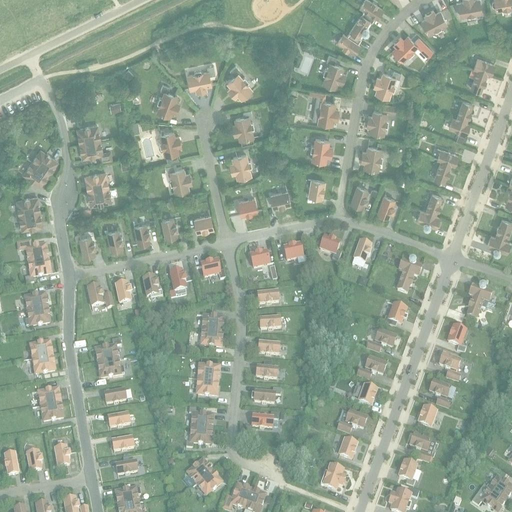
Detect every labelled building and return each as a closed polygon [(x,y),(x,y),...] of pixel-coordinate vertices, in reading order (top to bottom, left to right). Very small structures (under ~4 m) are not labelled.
[(361,16),(371,23),(372,23),(375,18),(377,19),(383,10),(376,6),(377,5),(373,2),(372,3),(366,0),(365,0),(360,8),(364,10),(361,16)] [(475,14),(482,13),(479,0),(473,1),(473,0),(463,0),(464,3),(458,4),(461,17),(468,16),(468,19),(475,17),(475,14)] [(511,0),(494,0),(495,1),(493,1),(492,3),(492,7),(494,8),(496,7),(496,11),(503,10),(504,10),(504,12),(511,11),(510,9),(510,8),(511,8),(511,0)] [(434,30),(436,33),(442,30),(440,27),(447,24),(440,12),(435,15),(433,11),(425,15),(427,19),(422,22),(428,34),(434,30)] [(368,28),(371,23),(361,16),(351,31),(362,38),(365,34),(367,33),(369,31),(368,28)] [(361,39),(362,38),(351,31),(347,37),(343,34),(337,43),(344,47),(343,48),(347,51),(348,50),(354,54),(360,45),(358,44),(362,39),(361,39)] [(397,47),(393,52),(402,61),(407,56),(409,58),(414,53),(412,52),(413,51),(412,51),(417,47),(428,57),(432,52),(419,38),(414,43),(408,37),(404,41),(401,38),(394,44),(397,47)] [(343,68),(335,65),(337,58),(329,55),(327,62),(331,64),(328,70),(325,69),(323,76),(325,77),(326,77),(323,84),(336,88),(338,83),(342,84),(345,75),(341,74),(343,68)] [(487,74),(491,75),(494,66),(477,60),(474,69),(478,70),(487,74)] [(211,85),(210,76),(215,75),(214,66),(207,67),(208,72),(202,74),(202,73),(201,71),(194,72),(195,75),(188,77),(190,90),(196,88),(197,93),(206,91),(206,87),(211,85)] [(242,80),(238,74),(241,72),(236,67),(230,72),(235,77),(228,83),(232,88),(228,91),(235,98),(238,95),(242,99),(252,90),(247,85),(249,83),(245,78),(242,80)] [(423,70),(420,76),(425,79),(429,74),(423,70)] [(485,80),(487,74),(478,70),(471,89),(481,92),(483,85),(484,85),(486,81),(485,80)] [(128,71),(122,76),(127,82),(133,76),(128,71)] [(393,85),(396,78),(399,80),(401,74),(394,72),(392,77),(383,74),(381,79),(377,78),(374,87),(378,88),(376,94),(388,98),(391,92),(394,93),(396,86),(394,85),(393,85)] [(177,97),(168,94),(170,88),(163,86),(161,91),(165,93),(162,99),(160,98),(157,105),(160,106),(157,113),(170,117),(172,112),(176,113),(179,104),(175,103),(177,97)] [(324,102),(325,94),(317,93),(312,92),(312,95),(314,96),(317,96),(313,121),(319,122),(318,123),(332,125),(333,120),(337,120),(339,110),(334,110),(335,104),(324,102)] [(466,124),(468,117),(469,118),(471,113),(470,113),(472,106),(463,102),(456,120),(466,124)] [(120,104),(110,106),(111,114),(121,112),(120,104)] [(371,127),(370,133),(383,135),(384,128),(387,128),(389,121),(386,121),(387,112),(395,113),(396,107),(383,105),(382,111),(383,111),(383,113),(374,112),(373,118),(368,117),(367,126),(371,127)] [(250,124),(249,117),(252,117),(251,110),(243,112),(244,118),(235,120),(237,125),(232,126),(235,136),(239,135),(240,140),(253,137),(252,131),(252,130),(255,130),(253,123),(250,124)] [(456,120),(452,119),(449,128),(466,135),(470,125),(466,124),(456,120)] [(140,134),(138,123),(131,123),(133,135),(140,134)] [(80,145),(100,141),(99,138),(100,138),(99,133),(97,127),(90,128),(90,127),(85,128),(85,129),(78,130),(79,137),(78,137),(79,141),(80,141),(80,145)] [(164,149),(165,156),(178,153),(177,147),(181,146),(179,137),(175,138),(173,132),(160,136),(162,142),(162,143),(159,143),(161,150),(164,149)] [(458,135),(456,141),(462,144),(465,138),(458,135)] [(312,161),(325,163),(326,157),(331,158),(332,148),(328,148),(329,142),(316,139),(314,146),(314,147),(311,146),(310,153),(313,154),(312,161)] [(111,152),(102,154),(101,149),(102,149),(101,144),(100,144),(100,141),(80,145),(81,148),(80,148),(81,152),(82,152),(83,159),(90,158),(91,158),(95,157),(98,156),(100,164),(113,161),(111,152)] [(380,157),(381,150),(385,150),(385,145),(378,143),(377,149),(368,147),(367,153),(363,153),(361,162),(365,163),(364,168),(368,169),(368,171),(369,172),(372,173),(374,172),(374,170),(378,171),(379,164),(382,164),(383,157),(380,157)] [(451,165),(455,166),(458,157),(441,150),(437,160),(441,161),(451,165)] [(32,163),(49,174),(51,172),(54,168),(53,168),(57,163),(51,158),(47,155),(41,151),(37,157),(36,156),(34,160),(32,163)] [(237,173),(238,179),(251,176),(249,169),(250,169),(252,168),(251,161),(248,162),(246,155),(233,158),(234,164),(230,165),(232,174),(237,173)] [(448,171),(451,165),(441,161),(435,180),(444,183),(447,176),(448,176),(450,172),(448,171)] [(47,177),(49,174),(32,163),(30,166),(30,165),(27,169),(28,169),(24,175),(30,179),(30,180),(34,182),(40,186),(44,181),(45,181),(47,177)] [(184,169),(175,172),(173,166),(166,168),(167,173),(171,172),(172,179),(172,180),(170,180),(171,187),(174,186),(176,193),(189,190),(187,184),(192,184),(189,174),(185,175),(184,169)] [(89,192),(108,188),(108,185),(107,181),(106,174),(98,175),(93,176),(94,176),(86,177),(87,184),(87,189),(88,189),(89,192)] [(309,196),(322,199),(323,193),(324,188),(325,182),(312,180),(309,196)] [(351,204),(362,208),(364,202),(366,203),(367,198),(366,197),(368,191),(357,187),(351,204)] [(108,188),(89,192),(89,195),(88,195),(89,200),(90,200),(91,206),(99,205),(99,206),(103,205),(103,204),(111,203),(110,196),(109,192),(108,188)] [(290,205),(288,196),(287,192),(271,196),(274,209),(280,208),(285,207),(285,206),(290,205)] [(435,217),(437,210),(439,211),(440,206),(439,206),(442,198),(432,195),(425,213),(435,217)] [(378,214),(389,218),(391,212),(393,212),(394,208),(392,207),(395,201),(384,197),(378,214)] [(20,216),(40,213),(39,210),(40,210),(39,205),(38,205),(37,198),(30,200),(30,199),(25,200),(25,201),(18,202),(19,209),(18,209),(19,213),(20,216)] [(252,214),(257,213),(254,200),(238,203),(241,216),(247,215),(252,214)] [(425,213),(421,211),(417,221),(424,223),(423,225),(424,227),(427,228),(429,227),(430,225),(436,228),(440,218),(435,217),(425,213)] [(40,213),(20,216),(21,219),(20,220),(21,224),(23,231),(30,229),(30,230),(35,229),(42,227),(41,220),(42,220),(41,216),(40,216),(40,213)] [(208,231),(213,230),(211,217),(195,220),(197,233),(203,232),(208,231)] [(166,239),(177,237),(176,230),(178,230),(177,225),(175,225),(173,219),(162,221),(166,239)] [(505,242),(511,224),(502,220),(499,228),(498,227),(497,232),(498,232),(495,239),(505,242)] [(135,228),(139,245),(150,243),(148,236),(150,236),(149,231),(147,231),(146,225),(135,228)] [(111,251),(123,249),(121,242),(123,242),(122,237),(120,238),(119,231),(107,234),(111,251)] [(91,237),(80,239),(79,235),(74,237),(76,244),(81,243),(84,257),(95,255),(94,248),(96,248),(95,243),(93,243),(91,237)] [(341,254),(337,252),(340,243),(335,241),(330,239),(325,237),(320,250),(334,255),(332,260),(338,262),(341,254)] [(495,239),(491,237),(487,246),(494,249),(493,250),(494,252),(497,253),(499,252),(500,251),(506,253),(510,244),(505,242),(495,239)] [(29,263),(48,260),(48,257),(47,252),(46,246),(38,247),(38,246),(34,247),(34,248),(31,248),(30,242),(18,244),(19,251),(26,250),(27,256),(27,260),(28,260),(29,263)] [(360,242),(354,259),(365,263),(367,257),(369,258),(371,253),(369,253),(371,246),(360,242)] [(284,248),(287,261),(303,258),(300,245),(294,246),(290,247),(284,248)] [(256,254),(250,256),(253,269),(269,265),(266,252),(261,253),(256,254)] [(381,256),(379,262),(385,265),(388,259),(381,256)] [(34,284),(33,278),(39,277),(43,276),(51,274),(50,268),(49,263),(48,260),(29,263),(29,267),(28,267),(29,271),(30,271),(31,278),(25,279),(26,285),(34,284)] [(224,271),(220,272),(217,261),(211,263),(211,262),(207,264),(201,265),(204,278),(219,275),(220,281),(226,279),(224,271)] [(413,276),(418,278),(422,268),(415,266),(416,264),(414,262),(412,261),(409,262),(409,264),(402,261),(399,271),(404,272),(413,276)] [(170,292),(170,293),(171,299),(176,297),(186,295),(185,289),(184,283),(186,282),(185,278),(183,278),(181,271),(170,274),(174,289),(174,292),(170,292)] [(411,282),(413,276),(404,272),(397,291),(407,294),(409,287),(410,287),(412,283),(411,282)] [(366,279),(360,276),(358,283),(365,285),(366,279)] [(156,295),(157,299),(163,298),(162,292),(157,292),(157,289),(158,288),(157,283),(156,284),(154,277),(143,280),(147,297),(156,295)] [(116,286),(120,304),(131,301),(129,295),(131,295),(130,290),(128,290),(127,284),(116,286)] [(106,304),(107,309),(113,308),(111,295),(103,297),(102,293),(100,293),(99,287),(88,289),(92,307),(106,304)] [(472,287),(469,296),(474,298),(483,301),(488,303),(491,294),(485,291),(486,290),(484,288),(482,287),(479,288),(479,289),(472,287)] [(258,295),(259,305),(266,304),(266,305),(271,305),(271,303),(279,303),(278,293),(258,295)] [(28,312),(47,309),(47,306),(47,301),(46,301),(45,295),(37,296),(37,295),(33,296),(33,297),(25,298),(26,305),(27,309),(28,312)] [(470,309),(467,316),(477,320),(481,308),(493,312),(495,306),(488,303),(483,301),(474,298),(471,304),(470,304),(469,308),(470,309)] [(383,324),(390,326),(392,322),(401,325),(403,320),(405,315),(404,315),(406,310),(394,305),(389,319),(385,318),(383,324)] [(47,309),(28,312),(28,316),(29,320),(25,320),(26,327),(30,326),(30,327),(38,325),(38,326),(43,325),(42,325),(50,323),(49,317),(49,316),(49,312),(48,312),(47,309)] [(203,331),(222,333),(223,330),(224,325),(223,325),(224,318),(216,318),(216,317),(212,317),(204,317),(203,324),(202,328),(203,328),(203,331)] [(260,320),(260,330),(268,330),(268,331),(273,330),(273,329),(280,329),(280,319),(260,320)] [(466,349),(460,347),(466,332),(453,327),(451,332),(450,337),(448,342),(459,346),(457,352),(464,354),(466,349)] [(222,336),(222,333),(203,331),(202,335),(201,339),(202,339),(201,345),(197,345),(197,350),(203,351),(204,346),(209,347),(213,348),(213,347),(221,348),(222,341),(223,336),(222,336)] [(367,350),(379,355),(381,348),(381,347),(386,348),(386,346),(392,349),(396,338),(379,332),(374,345),(369,344),(367,350)] [(116,353),(115,347),(121,346),(120,340),(112,341),(113,347),(108,348),(108,347),(103,348),(103,349),(96,350),(97,357),(96,357),(97,361),(98,361),(98,364),(118,361),(117,358),(118,358),(117,353),(116,353)] [(33,360),(53,357),(52,354),(53,353),(52,349),(51,349),(50,342),(42,344),(42,343),(38,344),(38,345),(30,346),(31,353),(32,357),(33,360)] [(259,344),(258,354),(266,354),(266,356),(271,356),(271,355),(278,355),(279,345),(259,344)] [(338,347),(335,353),(342,355),(344,349),(338,347)] [(448,373),(446,379),(458,383),(460,377),(455,375),(460,361),(443,355),(439,366),(446,368),(445,370),(449,371),(449,373),(448,373)] [(53,357),(33,360),(33,363),(33,364),(34,368),(35,375),(43,373),(43,374),(48,373),(47,373),(55,371),(54,364),(55,364),(54,360),(53,360),(53,357)] [(357,377),(369,382),(371,375),(371,374),(376,375),(376,373),(382,376),(386,365),(369,359),(364,372),(359,371),(357,377)] [(118,361),(98,364),(99,368),(98,368),(99,372),(100,372),(101,379),(108,377),(108,378),(113,377),(120,375),(124,374),(123,368),(120,368),(119,364),(118,364),(118,361)] [(277,370),(271,369),(272,363),(264,362),(263,368),(257,368),(256,378),(264,379),(264,380),(268,380),(269,379),(276,380),(277,370)] [(198,380),(218,382),(218,379),(219,379),(219,374),(219,367),(212,367),(212,366),(207,366),(199,366),(199,373),(198,373),(198,377),(198,380)] [(331,374),(329,379),(337,382),(339,376),(331,374)] [(218,385),(218,382),(198,380),(198,384),(197,383),(197,388),(197,395),(205,396),(209,396),(217,397),(217,390),(218,390),(218,385)] [(436,406),(448,410),(450,404),(445,402),(450,388),(433,382),(430,393),(436,395),(435,397),(439,398),(439,400),(438,400),(436,406)] [(352,399),(349,405),(361,409),(363,403),(371,406),(373,401),(375,396),(377,391),(364,386),(359,401),(352,399)] [(274,404),(275,396),(280,396),(281,390),(273,389),(272,394),(255,392),(254,402),(262,403),(261,404),(266,405),(266,404),(274,404)] [(41,407),(61,404),(60,401),(61,401),(60,396),(59,396),(58,390),(51,391),(51,390),(46,391),(46,392),(39,393),(40,400),(39,400),(40,404),(41,407)] [(124,391),(104,395),(106,405),(114,403),(114,405),(119,404),(118,402),(126,401),(124,391)] [(61,404),(41,407),(42,411),(41,411),(42,415),(44,422),(51,421),(56,420),(63,418),(62,412),(63,412),(62,407),(61,407),(61,404)] [(420,418),(418,423),(431,428),(437,413),(424,408),(422,413),(420,418)] [(201,415),(196,414),(196,409),(189,409),(189,414),(193,414),(192,421),(191,425),(192,425),(192,429),(212,430),(212,427),(213,423),(212,423),(213,416),(205,415),(201,414),(201,415)] [(337,431),(349,435),(351,429),(352,427),(356,429),(357,427),(363,429),(367,419),(350,413),(345,426),(340,424),(337,431)] [(264,428),(272,429),(278,429),(279,421),(279,415),(271,414),(270,418),(253,417),(252,427),(259,427),(259,429),(264,429),(264,428)] [(128,415),(108,418),(110,428),(117,427),(118,428),(122,427),(122,426),(130,425),(128,415)] [(464,429),(473,431),(475,423),(467,420),(464,429)] [(211,434),(212,430),(192,429),(191,432),(190,436),(191,436),(190,443),(187,443),(186,448),(193,449),(193,444),(198,444),(198,445),(203,445),(203,444),(210,445),(211,438),(212,434),(211,434)] [(417,460),(428,464),(431,458),(426,456),(431,442),(414,436),(410,447),(416,449),(415,451),(420,452),(419,454),(417,460)] [(132,439),(112,442),(114,452),(121,451),(122,452),(126,451),(126,450),(134,448),(132,439)] [(339,456),(352,460),(354,455),(355,450),(357,445),(345,440),(339,456)] [(486,446),(482,452),(488,456),(492,450),(486,446)] [(55,450),(58,468),(69,466),(68,459),(70,459),(69,454),(67,454),(66,448),(55,450)] [(27,455),(30,472),(41,470),(40,464),(42,464),(41,459),(39,459),(38,453),(27,455)] [(7,469),(8,476),(18,474),(15,455),(5,456),(6,464),(5,464),(6,469),(7,469)] [(197,485),(212,472),(210,470),(211,469),(208,466),(207,466),(203,461),(197,466),(197,465),(193,468),(193,469),(188,474),(192,479),(191,479),(194,483),(195,482),(197,485)] [(137,472),(136,462),(116,466),(118,476),(125,475),(125,476),(130,475),(130,474),(137,472)] [(415,482),(412,481),(417,466),(404,462),(402,467),(401,472),(399,477),(407,480),(406,485),(413,488),(415,482)] [(320,485),(336,491),(338,485),(342,487),(345,478),(341,477),(343,471),(331,466),(328,473),(325,472),(323,478),(320,485)] [(212,472),(197,485),(199,487),(199,488),(201,491),(202,491),(206,496),(212,491),(213,492),(216,489),(216,488),(222,483),(217,478),(218,478),(215,474),(214,475),(212,472)] [(489,490),(506,501),(508,499),(511,495),(510,495),(511,492),(511,487),(508,485),(508,484),(504,482),(498,478),(494,483),(493,483),(491,487),(489,490)] [(245,509),(252,491),(249,490),(249,489),(244,487),(244,488),(238,486),(235,493),(233,497),(234,497),(233,499),(227,497),(223,509),(230,511),(232,505),(237,507),(242,509),(242,508),(245,509)] [(118,507),(138,503),(137,500),(138,500),(137,496),(141,495),(139,489),(135,489),(128,490),(123,491),(116,493),(117,499),(116,499),(117,504),(118,504),(118,507)] [(392,495),(389,504),(393,506),(391,511),(393,511),(404,511),(406,509),(409,510),(411,504),(409,503),(408,502),(410,497),(417,499),(419,493),(410,489),(409,492),(402,490),(401,492),(398,491),(396,497),(392,495)] [(504,504),(506,501),(489,490),(487,492),(484,496),(485,496),(481,502),(475,497),(472,503),(478,507),(482,502),(487,506),(487,507),(491,509),(495,511),(498,511),(501,508),(502,508),(504,504)] [(252,491),(245,509),(248,511),(250,511),(259,511),(261,507),(262,507),(263,503),(265,496),(259,493),(255,491),(255,492),(252,491)] [(81,510),(79,510),(78,505),(76,505),(75,499),(64,501),(65,511),(87,511),(87,508),(81,509),(81,510)] [(138,503),(118,507),(119,510),(118,510),(118,511),(139,511),(140,511),(139,507),(138,503)]
